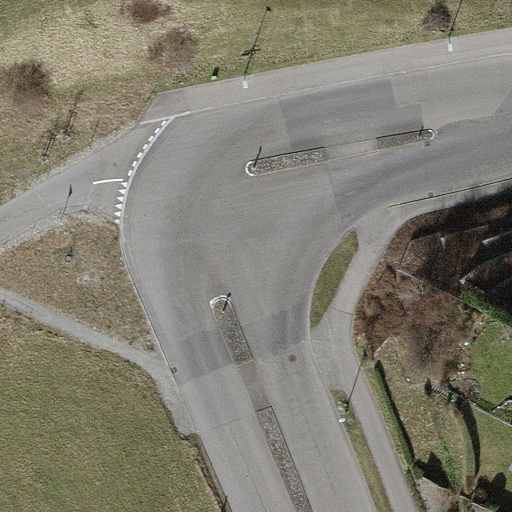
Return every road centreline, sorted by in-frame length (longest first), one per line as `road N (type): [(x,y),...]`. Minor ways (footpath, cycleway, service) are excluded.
road 1 (residential): [(303,511),(184,189)]
road 2 (residential): [(184,189),(511,110)]
road 3 (residential): [(0,249),(184,189)]
